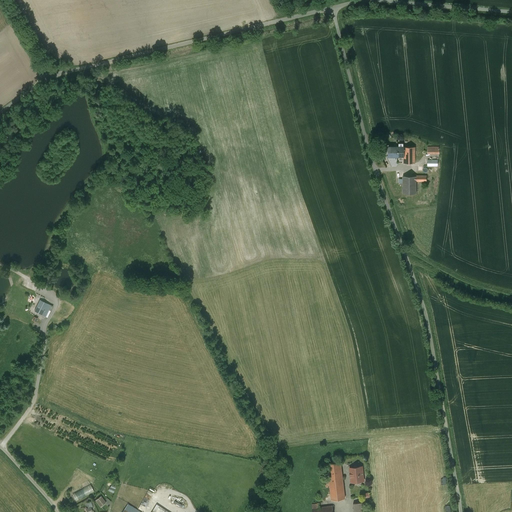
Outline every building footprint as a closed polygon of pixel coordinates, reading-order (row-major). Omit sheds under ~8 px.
[(398,147),(393,147),(388,147),(388,156),(399,156),(404,156),(404,147),(399,147),(398,147)] [(415,147),(404,147),(404,156),(404,163),(415,163),(415,147)] [(426,176),(403,176),(403,193),(416,193),(416,181),(426,181),(426,176)] [(50,305),(42,301),(37,312),(47,317),(51,310),(48,309),(50,305)] [(340,461),(327,463),(329,482),(343,481),(340,461)] [(357,465),(355,465),(353,467),(349,467),(351,482),(356,481),(357,483),(359,482),(361,481),(364,480),(362,466),(358,466),(357,465)] [(113,492),(116,485),(108,481),(106,485),(109,486),(108,490),(113,492)] [(329,482),(325,483),(326,487),(330,487),(331,500),(345,498),(343,481),(329,482)] [(95,499),(100,506),(106,502),(100,495),(95,499)] [(83,505),(86,511),(93,511),(91,507),(94,505),(92,501),(83,505)] [(366,511),(365,502),(353,503),(354,511),(366,511)] [(332,511),(332,506),(319,507),(319,503),(312,504),(312,511),(332,511)]
